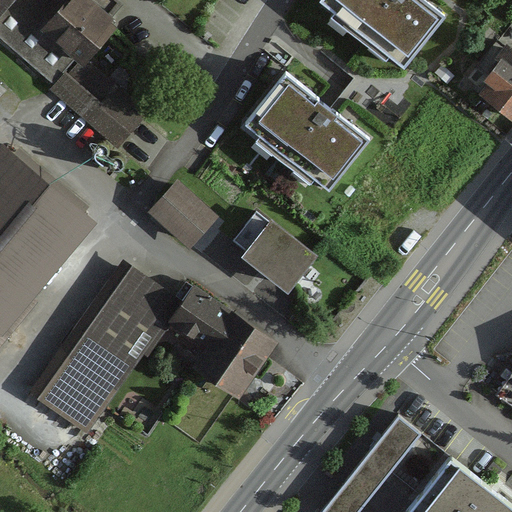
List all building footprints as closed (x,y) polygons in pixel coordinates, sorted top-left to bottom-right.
[(0,0),(0,37),(55,85),(74,64),(81,71),(117,30),(106,20),(119,5),(113,0),(0,0)] [(450,20),(425,0),(326,0),(324,4),(338,15),(343,8),(359,21),(353,28),(376,46),(381,39),(397,51),(391,58),(409,72),(450,20)] [(511,124),(511,123),(511,55),(505,51),(472,91),(511,124)] [(146,113),(89,64),(72,83),(67,79),(53,95),(114,149),(146,113)] [(374,144),(289,76),(248,127),(265,140),(271,132),(286,145),(281,152),(303,170),(309,163),(324,175),(318,183),(333,196),(374,144)] [(0,333),(92,230),(0,148),(0,333)] [(174,176),(143,212),(183,248),(215,212),(174,176)] [(249,246),(271,217),(258,208),(236,237),(249,246)] [(269,223),(238,260),(282,297),(313,260),(269,223)] [(89,430),(165,324),(196,346),(182,366),(230,400),(271,343),(188,284),(175,301),(118,261),(29,387),(89,430)] [(511,351),(495,354),(474,380),(511,408),(511,351)] [(323,511),(360,511),(423,432),(399,413),(323,511)] [(511,511),(511,508),(442,455),(397,511),(511,511)]
